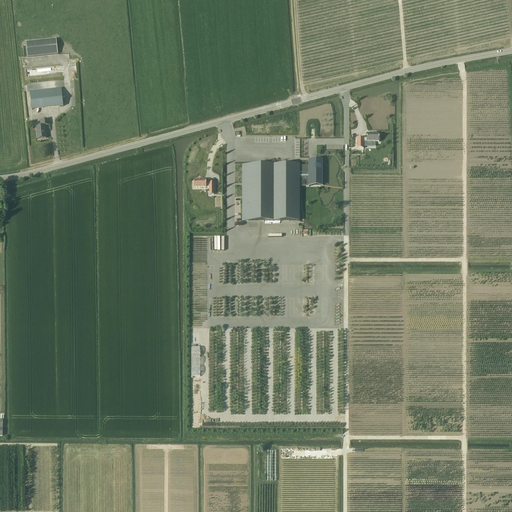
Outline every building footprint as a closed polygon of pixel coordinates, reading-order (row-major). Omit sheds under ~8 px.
[(28,58),(58,54),(56,39),(26,43),(28,58)] [(25,69),(25,75),(57,73),(56,67),(25,69)] [(32,110),(63,107),(61,88),(29,92),(32,110)] [(46,138),(45,133),(47,133),(46,130),(45,130),(45,127),(37,127),(38,139),(46,138)] [(367,138),(357,138),(357,148),(363,148),(363,142),(379,142),(379,134),(375,134),(375,133),(367,133),(367,138)] [(247,202),(247,222),(300,222),(300,187),(322,187),(322,160),(308,160),(308,166),(300,166),(300,164),(294,164),(294,165),(242,165),(242,202),(247,202)] [(198,180),(193,180),(193,189),(206,189),(206,188),(209,188),(209,191),(215,191),(215,183),(209,183),(206,183),(206,179),(198,179),(198,180)]
